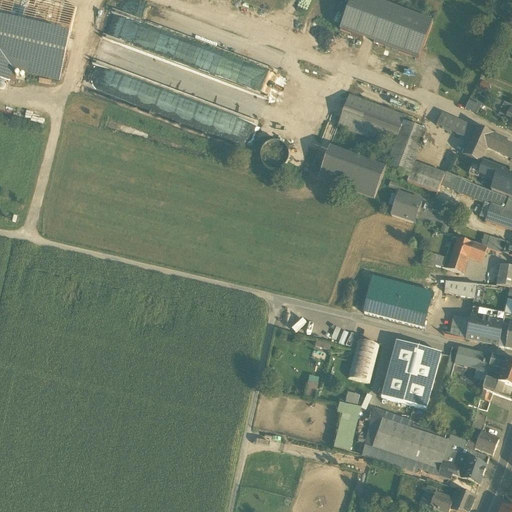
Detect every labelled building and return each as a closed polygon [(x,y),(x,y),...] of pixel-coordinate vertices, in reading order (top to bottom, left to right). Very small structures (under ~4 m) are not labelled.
[(0,0),(0,22),(68,39),(75,9),(38,0),(0,0)] [(370,0),(351,0),(340,31),(419,61),(433,23),(370,0)] [(59,80),(68,39),(0,22),(0,66),(13,69),(59,80)] [(0,66),(0,81),(9,83),(13,69),(0,66)] [(489,86),(482,82),(479,88),(487,91),(489,86)] [(260,126),(266,93),(232,87),(230,99),(231,99),(230,108),(226,108),(225,114),(230,115),(229,122),(234,123),(232,134),(245,136),(247,124),(260,126)] [(338,128),(393,149),(403,123),(405,117),(349,96),(338,128)] [(500,114),(504,103),(497,100),(493,111),(500,114)] [(476,115),(481,106),(469,101),(464,110),(476,115)] [(498,116),(511,121),(511,106),(504,103),(500,114),(498,116)] [(441,114),(436,126),(471,142),(476,130),(441,114)] [(426,132),(403,123),(393,149),(385,169),(385,170),(408,179),(414,164),(426,132)] [(507,158),(508,157),(511,152),(511,147),(506,144),(505,140),(477,128),(476,130),(471,142),(464,156),(473,161),(478,164),(480,162),(486,148),(507,158)] [(273,172),(279,171),(284,167),(288,162),(288,156),(286,150),(282,145),(276,143),(270,144),(264,147),(261,153),(260,159),(262,165),(267,169),(273,172)] [(374,201),(385,170),(385,169),(330,148),(318,180),(374,201)] [(478,164),(473,161),(468,174),(478,178),(479,175),(480,176),(484,164),(480,162),(478,164)] [(445,176),(414,164),(408,179),(407,183),(437,194),(445,176)] [(494,181),(499,170),(484,164),(480,176),(494,181)] [(511,199),(511,174),(499,170),(494,181),(490,191),(511,199)] [(440,187),(457,194),(462,181),(463,181),(454,177),(446,174),(440,187)] [(486,223),(511,232),(511,200),(462,181),(457,194),(485,204),(492,207),(487,220),(486,223)] [(398,186),(390,183),(388,189),(396,193),(398,186)] [(391,217),(414,224),(421,202),(399,194),(391,217)] [(445,207),(433,203),(430,209),(442,214),(445,207)] [(480,217),(487,220),(492,207),(485,204),(480,217)] [(449,229),(442,226),(440,233),(447,235),(449,229)] [(486,249),(490,238),(483,236),(480,247),(486,249)] [(480,247),(457,239),(452,238),(445,257),(442,269),(463,276),(468,260),(482,265),(487,249),(486,249),(480,247)] [(490,251),(502,255),(506,243),(490,238),(486,249),(487,249),(490,251)] [(445,257),(437,254),(424,250),(418,266),(432,270),(433,266),(442,269),(445,257)] [(511,268),(499,266),(496,287),(511,289),(511,268)] [(364,314),(423,330),(430,300),(432,295),(372,279),(367,301),(364,313),(364,314)] [(444,294),(474,300),(477,286),(445,283),(445,288),(444,290),(444,294)] [(430,300),(443,303),(444,294),(444,290),(434,287),(432,295),(430,300)] [(350,309),(364,313),(367,301),(354,297),(350,309)] [(466,341),(499,348),(503,323),(504,316),(473,309),(470,323),(466,341)] [(470,323),(454,319),(450,338),(466,341),(470,323)] [(503,323),(499,348),(506,349),(509,325),(503,323)] [(348,379),(370,385),(379,347),(357,341),(355,351),(348,379)] [(331,347),(316,343),(315,348),(329,352),(331,347)] [(396,343),(386,382),(381,399),(426,412),(431,394),(441,355),(396,343)] [(487,373),(494,375),(495,370),(489,368),(492,357),(459,348),(458,348),(457,351),(454,365),(454,366),(469,369),(475,371),(480,372),(487,373)] [(454,365),(457,351),(452,349),(448,363),(454,365)] [(495,370),(502,372),(506,361),(492,357),(489,368),(495,370)] [(511,362),(506,361),(502,372),(497,384),(511,389),(511,362)] [(454,365),(448,363),(443,382),(449,383),(454,366),(454,365)] [(473,380),(485,383),(486,379),(487,373),(480,372),(475,371),(473,380)] [(486,379),(492,382),(494,375),(487,373),(486,379)] [(315,402),(320,379),(309,377),(304,400),(315,402)] [(485,383),(482,390),(493,394),(511,401),(511,389),(497,384),(492,382),(486,379),(485,383)] [(489,404),(493,394),(482,390),(480,401),(489,404)] [(360,397),(348,395),(345,406),(357,409),(360,397)] [(341,416),(334,447),(351,451),(360,411),(338,407),(336,415),(341,416)] [(365,447),(372,450),(382,421),(384,414),(374,410),(372,415),(365,444),(365,447)] [(384,414),(382,421),(411,431),(413,424),(384,414)] [(476,415),(474,421),(484,425),(486,418),(476,415)] [(448,443),(411,431),(382,421),(372,450),(439,472),(443,463),(447,453),(445,452),(448,443)] [(483,431),(484,425),(474,421),(472,427),(483,431)] [(475,449),(492,456),(498,441),(481,434),(477,444),(475,449)] [(445,452),(447,453),(462,457),(464,451),(470,454),(471,452),(465,449),(467,443),(450,437),(448,443),(445,452)] [(471,452),(474,453),(475,450),(475,449),(477,444),(468,440),(467,443),(465,449),(471,452)] [(417,471),(438,478),(439,472),(372,450),(365,447),(363,453),(362,457),(415,474),(417,471)] [(471,452),(470,454),(464,451),(462,457),(458,468),(455,467),(452,477),(479,486),(489,460),(474,453),(471,452)] [(458,468),(462,457),(447,453),(443,463),(455,467),(458,468)] [(452,477),(455,467),(443,463),(439,472),(438,478),(450,482),(452,477)] [(427,487),(425,492),(434,496),(436,491),(427,487)] [(450,510),(453,511),(469,511),(475,499),(457,491),(452,503),(449,510),(450,510)] [(430,508),(434,496),(425,492),(420,505),(430,508)] [(452,503),(434,496),(430,508),(438,511),(449,511),(450,510),(449,510),(452,503)]
